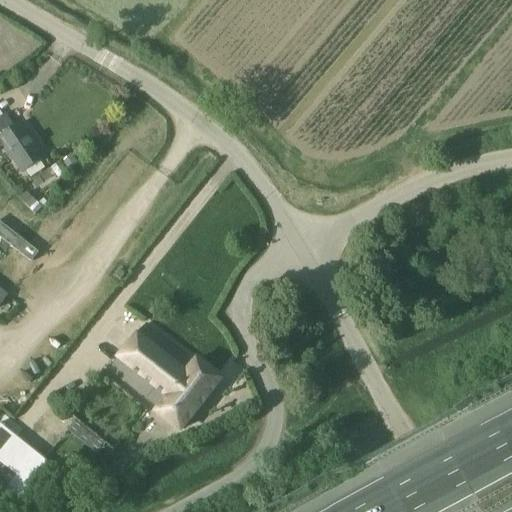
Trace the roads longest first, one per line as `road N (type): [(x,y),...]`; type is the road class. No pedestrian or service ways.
road 1 (unclassified): [(301,248),(238,154),(201,123),(0,2)]
road 2 (unclassified): [(301,248),(271,263),(242,297),(238,324),(275,414),(267,449),(238,477),(173,511)]
road 3 (unknown): [(201,123),(0,371)]
road 4 (unclassified): [(443,511),(301,248)]
road 5 (unclassified): [(301,248),(466,172),(511,162)]
road 6 (motorway): [(511,442),(385,511)]
